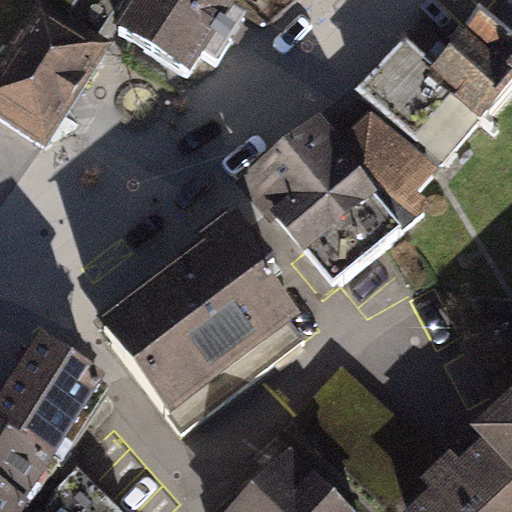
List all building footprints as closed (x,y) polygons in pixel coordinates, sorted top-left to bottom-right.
[(157,0),(125,53),(200,100),(221,66),(232,73),(243,55),(278,0),(157,0)] [(48,20),(0,96),(0,135),(56,170),(122,66),(106,57),(48,20)] [(445,174),(483,131),(493,140),(511,116),(511,54),(476,25),(434,76),(403,49),(359,98),(445,174)] [(428,207),(447,188),(360,102),(340,122),(325,135),(422,243),(443,224),(428,207)] [(342,313),(416,257),(325,140),(252,196),(342,313)] [(274,281),(240,235),(104,337),(181,439),(305,346),(262,289),(274,281)] [(376,511),(511,511),(511,488),(489,464),(467,485),(354,368),(293,427),(376,511)] [(6,450),(66,493),(122,414),(62,371),(6,450)] [(511,488),(511,442),(489,464),(511,488)] [(6,450),(0,445),(0,511),(52,511),(66,493),(6,450)] [(349,511),(300,462),(248,511),(349,511)]
